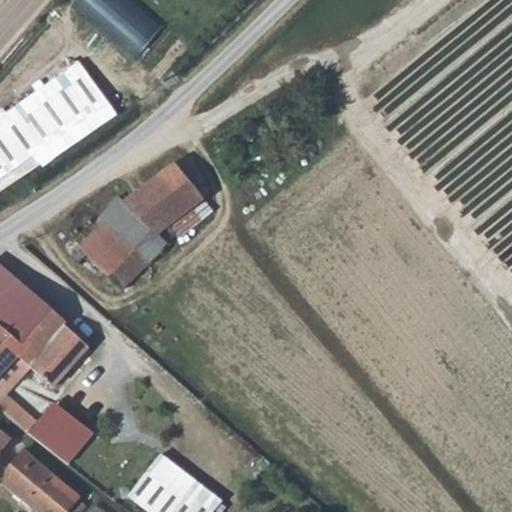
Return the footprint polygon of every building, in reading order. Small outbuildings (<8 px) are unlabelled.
[(164,26),(132,0),(81,0),(72,11),(135,64),(164,26)] [(79,66),(0,121),(0,206),(120,120),(79,66)] [(174,161),(122,200),(153,234),(165,224),(202,196),(174,161)] [(121,287),(175,234),(165,224),(153,234),(122,200),(119,196),(97,217),(102,221),(78,244),(121,287)] [(0,317),(2,319),(21,340),(48,306),(0,263),(0,317)] [(63,323),(65,321),(48,306),(21,340),(2,319),(0,321),(0,371),(17,356),(50,385),(87,345),(63,323)] [(9,437),(0,430),(0,450),(10,438),(9,437)] [(64,511),(79,495),(22,449),(0,474),(0,480),(38,511),(64,511)] [(151,511),(222,511),(231,500),(164,452),(132,498),(151,511)]
